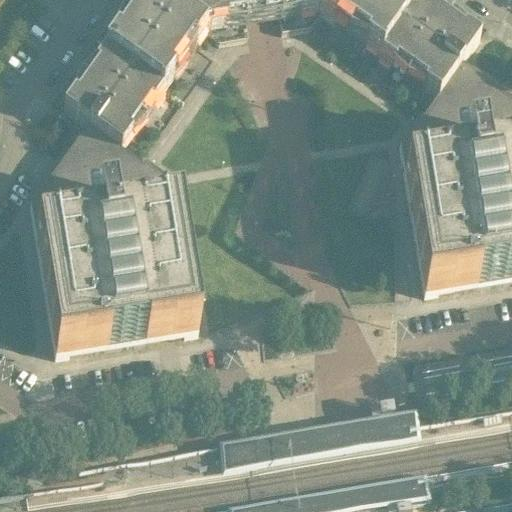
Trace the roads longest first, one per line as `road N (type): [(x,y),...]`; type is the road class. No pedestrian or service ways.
road 1 (residential): [(249,378),(28,415),(0,398)]
road 2 (residential): [(0,180),(15,106),(80,16)]
road 3 (residential): [(392,354),(511,335)]
